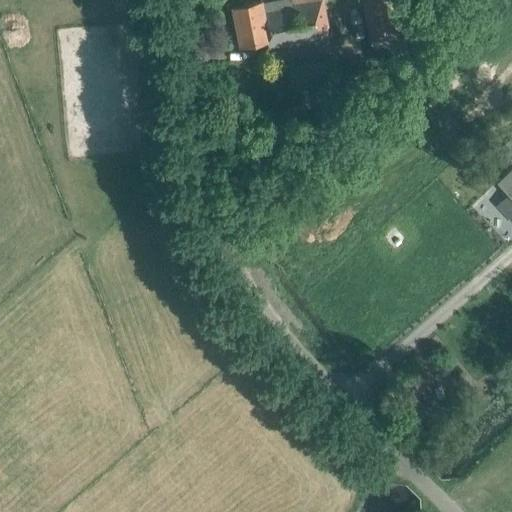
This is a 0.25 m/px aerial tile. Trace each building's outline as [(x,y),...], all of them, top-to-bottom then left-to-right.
[(326,29),(327,28),(322,0),(287,0),(261,5),(261,2),(231,7),(239,46),(267,41),(268,49),(287,45),(288,49),(307,45),(328,41),(326,29)] [(361,0),(369,43),(403,36),(396,0),(361,0)] [(340,29),(356,27),(353,6),(337,9),(340,29)] [(301,109),(341,101),(332,58),(292,67),(301,109)] [(511,199),(511,136),(497,150),(511,165),(511,168),(497,183),(511,199)]
